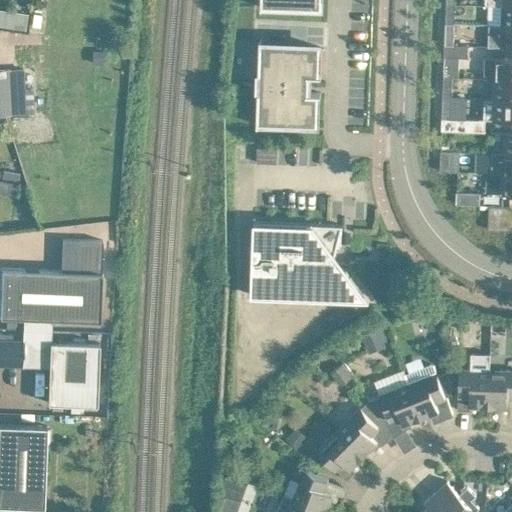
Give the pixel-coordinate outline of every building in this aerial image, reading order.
[(454,23),(455,3),(446,2),(445,23),(454,23)] [(511,25),(511,4),(502,4),(501,25),(511,25)] [(0,38),(23,40),(24,22),(0,20),(0,38)] [(453,44),(454,23),(445,23),(444,44),(453,44)] [(511,25),(501,25),(489,24),(488,45),(511,46),(511,25)] [(255,80),(255,81),(311,83),(311,81),(308,80),(308,74),(321,75),(321,73),(318,73),(319,46),(261,44),(261,38),(260,38),(258,81),(255,80)] [(468,45),(453,44),(444,44),(444,56),(468,57),(468,45)] [(511,57),(494,56),(493,78),(511,78),(511,57)] [(0,113),(10,113),(8,69),(0,69),(0,113)] [(443,76),(442,97),(451,97),(452,76),(443,76)] [(511,98),(511,78),(493,78),(492,98),(511,98)] [(320,93),(320,92),(307,91),(307,85),(311,85),(311,83),(255,81),(255,82),(258,82),(257,124),(258,124),(258,118),(317,120),(318,93),(320,93)] [(451,118),(451,97),(442,97),(442,117),(451,118)] [(511,98),(492,98),(484,98),(484,119),(486,119),(511,120),(511,98)] [(485,131),(486,119),(484,119),(451,118),(442,117),(441,130),(485,131)] [(511,152),(511,131),(504,131),(503,152),(511,152)] [(257,147),(257,162),(276,163),(277,148),(257,147)] [(448,171),(449,150),(440,150),(440,170),(448,171)] [(511,152),(503,152),(493,152),(492,172),(502,173),(511,172),(511,152)] [(511,193),(511,172),(502,173),(501,194),(511,193)] [(480,192),(456,191),(456,203),(480,204),(480,192)] [(511,217),(511,213),(511,205),(488,204),(488,216),(511,217)] [(511,229),(511,217),(488,216),(488,229),(511,229)] [(330,267),(342,224),(253,221),(250,294),(369,299),(346,268),(330,267)] [(99,319),(102,239),(78,238),(77,270),(1,267),(0,288),(0,315),(23,317),(51,318),(99,319)] [(51,329),(51,318),(23,317),(23,328),(51,329)] [(0,364),(24,365),(25,340),(0,338),(0,364)] [(99,342),(49,341),(47,402),(97,404),(99,342)] [(353,376),(343,363),(332,371),(342,384),(353,376)] [(448,394),(452,393),(448,369),(437,373),(434,365),(430,363),(404,374),(408,383),(421,415),(431,411),(433,417),(441,414),(441,416),(453,411),(448,394)] [(489,404),(490,369),(459,368),(457,409),(470,409),(470,403),(489,404)] [(511,369),(491,369),(490,369),(489,404),(507,404),(508,394),(511,394),(511,369)] [(421,415),(408,383),(381,394),(370,401),(391,433),(393,436),(406,428),(404,422),(421,415)] [(393,436),(391,433),(370,401),(362,407),(340,428),(363,453),(376,440),(381,444),(393,436)] [(0,426),(0,506),(42,508),(45,428),(0,426)] [(351,465),(363,453),(340,428),(317,449),(346,478),(355,470),(351,465)] [(326,510),(331,497),(333,492),(324,488),(328,478),(305,469),(293,497),(326,510)] [(428,505),(423,509),(420,511),(472,511),(479,506),(471,497),(475,493),(467,485),(459,492),(447,479),(424,501),(428,505)] [(511,511),(511,489),(487,511),(511,511)] [(324,511),(326,510),(293,497),(284,493),(276,511),(324,511)]
